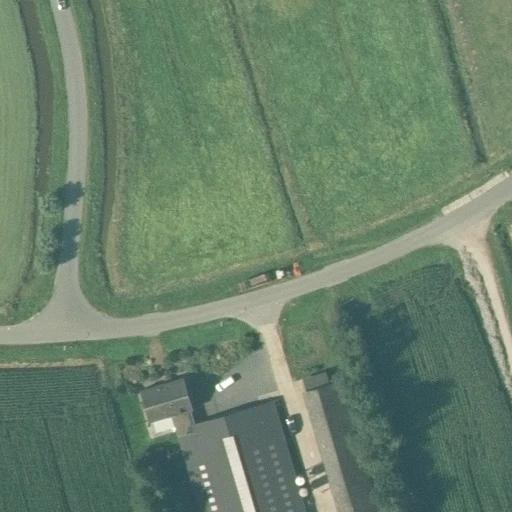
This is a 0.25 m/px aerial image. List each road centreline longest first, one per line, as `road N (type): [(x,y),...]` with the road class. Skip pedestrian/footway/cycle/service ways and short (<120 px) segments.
road 1 (unclassified): [(67,332),(142,327),(351,270),(465,218),(511,185)]
road 2 (unclassified): [(67,332),(77,102),(56,0)]
